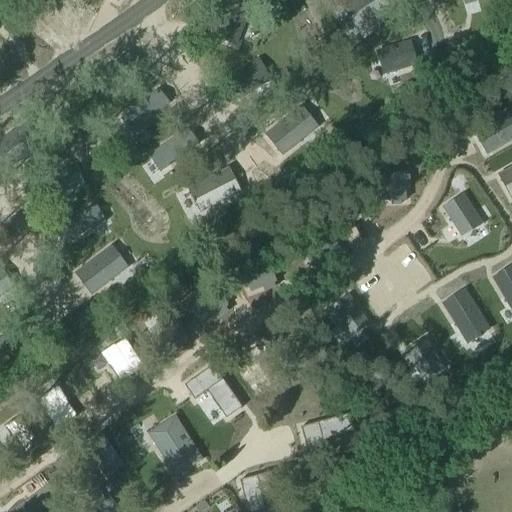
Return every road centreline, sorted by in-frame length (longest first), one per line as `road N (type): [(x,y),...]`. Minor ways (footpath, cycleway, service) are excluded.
road 1 (unknown): [(0,485),(429,184)]
road 2 (unknown): [(0,277),(408,0)]
road 3 (unknown): [(132,0),(0,85)]
